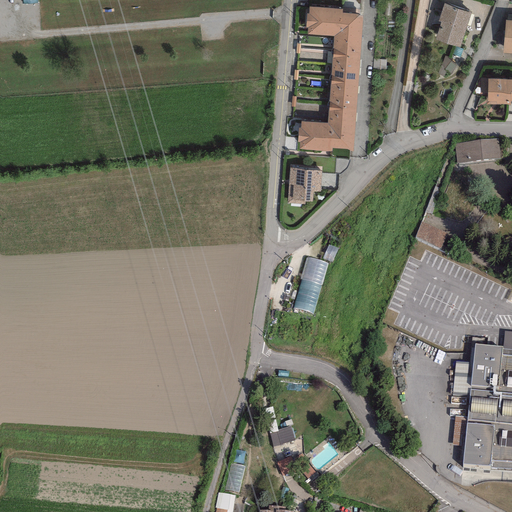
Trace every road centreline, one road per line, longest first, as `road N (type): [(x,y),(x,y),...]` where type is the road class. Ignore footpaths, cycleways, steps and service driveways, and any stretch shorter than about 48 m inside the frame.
road 1 (residential): [(271,233),(255,355),(337,379),(373,431),(473,511)]
road 2 (residential): [(288,0),(271,233)]
road 3 (residential): [(271,233),(299,239),(393,152),(451,133)]
road 4 (unknown): [(404,147),(431,0)]
road 5 (residential): [(494,0),(451,133)]
